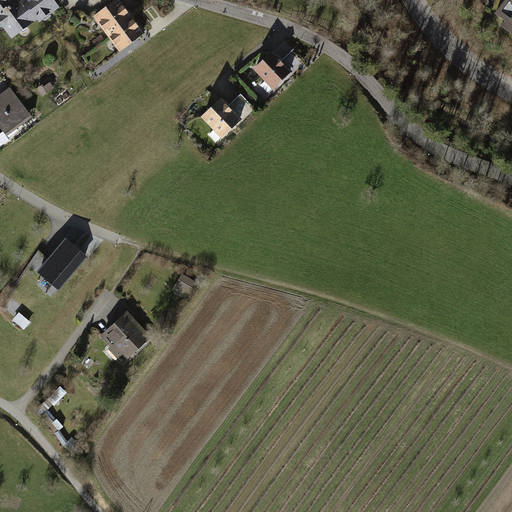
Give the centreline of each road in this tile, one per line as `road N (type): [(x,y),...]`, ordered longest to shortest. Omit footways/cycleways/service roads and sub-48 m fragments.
road 1 (track): [(511,367),(275,282),(119,240)]
road 2 (unclassified): [(511,179),(422,138),(348,61),(311,35),(199,0)]
road 3 (residential): [(17,412),(108,297)]
road 4 (secondary): [(411,0),(461,60),(511,93)]
road 5 (residential): [(0,177),(66,219),(119,240)]
road 6 (residential): [(17,412),(100,511)]
